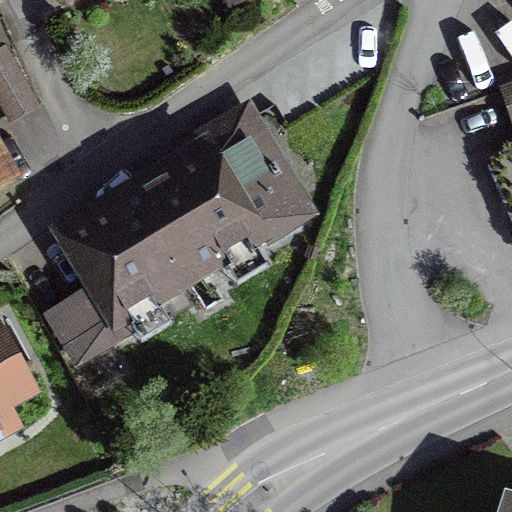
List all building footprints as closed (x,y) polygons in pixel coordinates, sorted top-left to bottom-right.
[(250,0),(224,0),(228,9),(250,0)] [(12,47),(0,24),(0,108),(9,126),(40,110),(8,49),(12,47)] [(511,129),(511,85),(498,90),(511,129)] [(268,269),(259,254),(321,216),(250,101),(199,132),(203,138),(47,233),(84,293),(44,317),(77,371),(134,336),(141,347),(173,328),(162,309),(228,269),(238,287),(268,269)] [(0,194),(23,182),(0,140),(0,194)] [(511,153),(488,162),(511,227),(511,153)] [(0,445),(24,433),(14,413),(40,399),(2,324),(0,324),(0,445)] [(511,511),(511,500),(504,498),(499,511),(511,511)]
